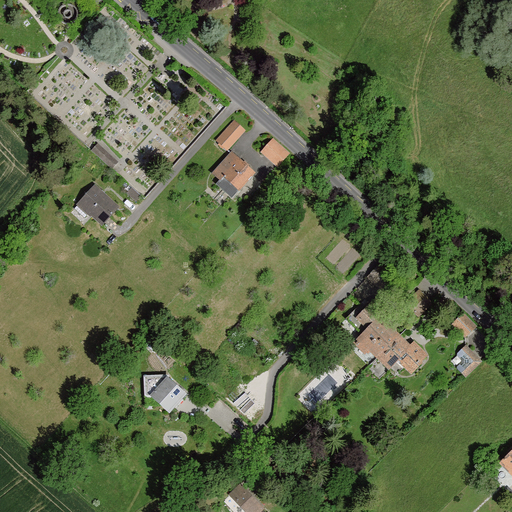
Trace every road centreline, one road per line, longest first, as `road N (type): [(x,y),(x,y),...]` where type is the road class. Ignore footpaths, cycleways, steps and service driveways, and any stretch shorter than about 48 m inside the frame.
road 1 (tertiary): [(129,0),(398,239)]
road 2 (residential): [(398,239),(283,359),(265,418),(220,463)]
road 3 (tertiary): [(398,239),(511,343)]
